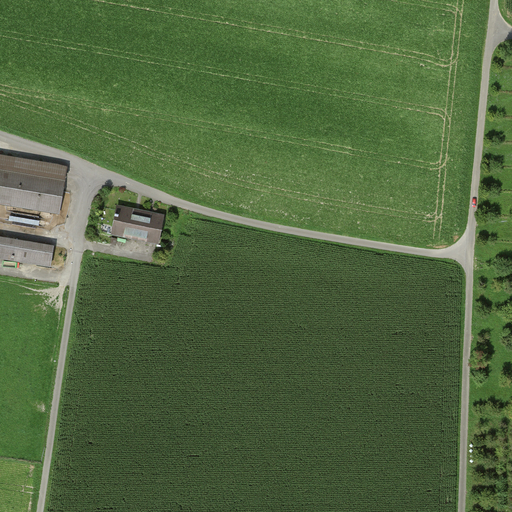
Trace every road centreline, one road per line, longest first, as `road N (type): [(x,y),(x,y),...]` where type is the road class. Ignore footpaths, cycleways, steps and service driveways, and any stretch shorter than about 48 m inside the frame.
road 1 (track): [(461,511),(465,252),(497,30),(494,0)]
road 2 (track): [(0,136),(194,208),(287,230),(465,252)]
road 3 (track): [(40,511),(90,169)]
